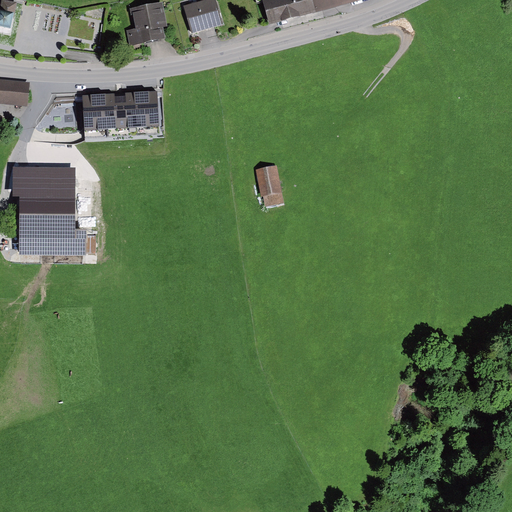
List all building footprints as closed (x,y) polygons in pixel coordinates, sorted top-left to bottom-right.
[(215,0),(207,0),(184,7),(192,34),(223,25),(215,0)] [(314,14),(309,0),(256,0),(257,3),(262,2),(270,27),(314,14)] [(309,0),(314,14),(365,0),(309,0)] [(0,12),(0,33),(11,37),(17,4),(2,1),(0,13),(0,12)] [(135,30),(127,31),(130,46),(165,39),(163,29),(167,28),(162,2),(131,9),(135,30)] [(0,80),(0,105),(28,108),(30,83),(0,80)] [(158,92),(83,96),(84,131),(159,127),(158,92)] [(159,127),(84,131),(85,139),(160,135),(159,127)] [(277,167),(256,171),(261,198),(263,197),(282,194),(277,167)] [(78,190),(21,190),(21,256),(88,256),(88,232),(78,232),(78,190)] [(282,194),(263,197),(265,207),(283,204),(282,194)]
